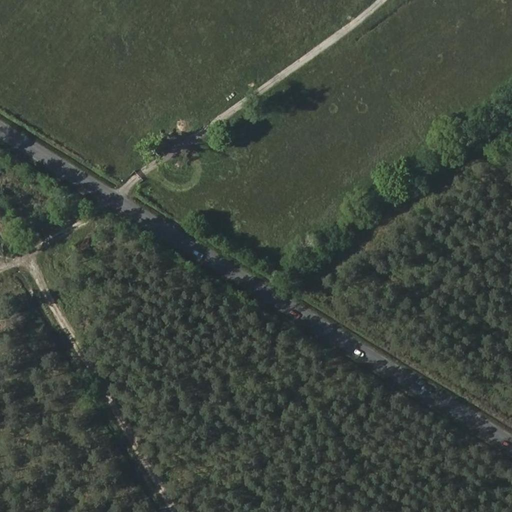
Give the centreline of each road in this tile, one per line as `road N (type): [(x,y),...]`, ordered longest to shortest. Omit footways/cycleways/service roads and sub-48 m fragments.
road 1 (secondary): [(0,131),(511,446)]
road 2 (track): [(0,274),(389,0)]
road 3 (track): [(34,250),(189,511)]
